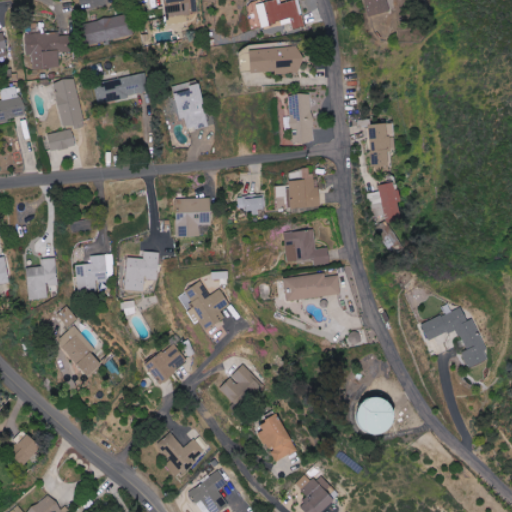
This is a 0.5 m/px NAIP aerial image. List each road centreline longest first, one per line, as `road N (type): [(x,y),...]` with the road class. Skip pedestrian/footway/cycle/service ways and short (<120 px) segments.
road 1 (residential): [(511,497),(449,432),(414,380),(362,261),(322,0)]
road 2 (residential): [(0,186),(341,152)]
road 3 (residential): [(0,371),(152,511)]
